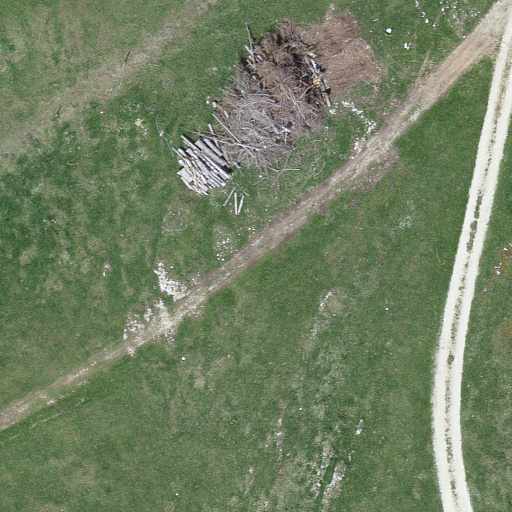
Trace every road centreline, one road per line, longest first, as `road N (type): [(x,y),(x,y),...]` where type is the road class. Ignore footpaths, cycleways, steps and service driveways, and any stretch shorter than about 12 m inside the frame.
road 1 (track): [(0,426),(325,206),(511,11)]
road 2 (track): [(458,511),(445,388),(511,49)]
